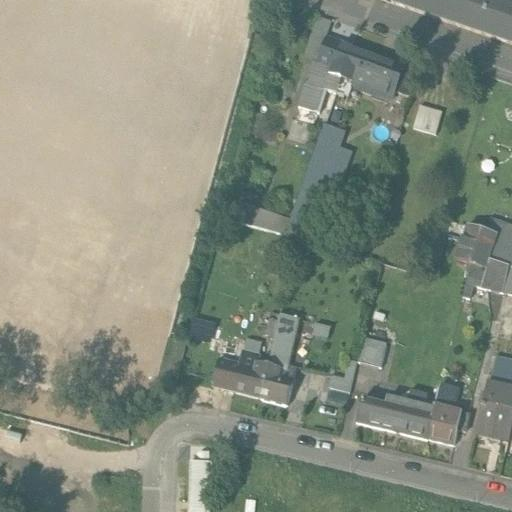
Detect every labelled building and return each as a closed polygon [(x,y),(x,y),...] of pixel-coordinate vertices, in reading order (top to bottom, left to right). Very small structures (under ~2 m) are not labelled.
[(511,5),(496,0),(379,0),(511,45),(511,5)] [(351,48),(326,39),(316,66),(312,65),(305,86),(335,96),(335,95),(351,49),(351,48)] [(403,67),(351,49),(335,95),(347,99),(354,80),(366,84),(364,89),(392,99),(394,93),(403,68),(403,67)] [(416,72),(403,68),(394,93),(409,97),(416,72)] [(441,114),(419,107),(412,130),(435,136),(441,114)] [(291,223),(286,237),(319,246),(351,154),(338,150),(344,133),(324,127),(291,223)] [(291,223),(238,203),(231,221),(286,237),(291,223)] [(487,233),(497,236),(492,251),(488,263),(509,269),(511,269),(511,227),(491,221),(487,233)] [(487,233),(467,227),(463,242),(474,245),(492,251),(497,236),(487,233)] [(474,245),(463,242),(457,261),(469,265),(474,245)] [(492,251),(474,245),(469,265),(486,270),(488,263),(492,251)] [(509,269),(488,263),(486,270),(480,290),(503,296),(509,269)] [(511,269),(509,269),(503,296),(511,297),(511,269)] [(281,317),(271,315),(265,338),(275,341),(281,317)] [(269,368),(261,400),(288,407),(297,370),(287,368),(298,321),(281,317),(275,341),(269,368)] [(222,328),(215,326),(209,351),(236,357),(239,343),(220,339),(222,328)] [(381,370),(387,347),(364,341),(359,364),(381,370)] [(241,365),(218,359),(212,385),(236,391),(235,394),(261,400),(269,368),(258,365),(259,360),(243,356),(241,365)] [(511,362),(496,359),(489,387),(511,392),(511,362)] [(357,363),(348,361),(343,381),(352,383),(357,363)] [(343,381),(333,379),(330,391),(349,396),(352,383),(343,381)] [(511,392),(489,387),(488,387),(476,437),(509,445),(511,431),(511,392)] [(457,392),(439,388),(435,408),(427,441),(455,448),(458,432),(466,434),(470,416),(452,412),(457,392)] [(428,397),(412,394),(409,407),(403,406),(404,403),(389,400),(387,408),(363,402),(357,425),(427,441),(435,408),(426,406),(428,397)] [(210,511),(212,464),(189,464),(187,511),(210,511)]
